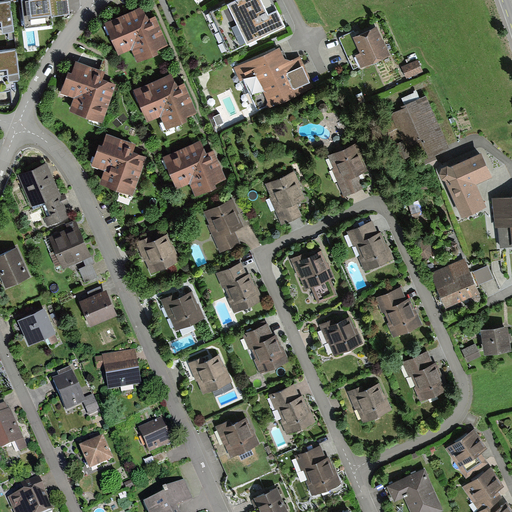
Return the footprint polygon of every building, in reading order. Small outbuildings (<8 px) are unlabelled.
[(11,0),(0,0),(0,24),(2,24),(3,30),(14,29),(11,0)] [(20,0),(23,24),(52,21),(51,14),(70,12),(68,0),(20,0)] [(227,0),(211,8),(229,48),(286,22),(276,0),(275,0),(227,0)] [(137,6),(102,20),(115,51),(128,46),(134,60),(155,51),(153,47),(162,43),(151,16),(143,19),(137,6)] [(362,65),(389,54),(384,43),(376,26),(354,35),(361,51),(356,53),(362,65)] [(280,45),(234,65),(254,109),(313,82),(300,54),(291,58),(284,55),(280,45)] [(16,48),(0,50),(0,91),(12,90),(13,103),(15,103),(21,92),(16,48)] [(401,65),(407,77),(423,70),(418,58),(401,65)] [(98,119),(111,83),(98,79),(101,71),(72,60),(60,92),(72,97),(68,108),(98,119)] [(167,72),(132,87),(145,117),(158,112),(164,126),(185,118),(183,114),(193,110),(181,82),(173,86),(167,72)] [(405,164),(447,146),(425,94),(383,112),(405,164)] [(130,198),(145,154),(132,149),(134,141),(104,130),(92,162),(105,167),(101,181),(120,188),(118,193),(130,198)] [(200,138),(165,153),(178,183),(191,178),(197,192),(218,184),(216,180),(225,176),(214,148),(206,152),(200,138)] [(357,143),(328,155),(343,193),(364,184),(358,171),(367,167),(362,155),(357,143)] [(445,177),(461,213),(486,202),(476,180),(493,172),(482,148),(452,162),(447,161),(442,164),(440,170),(442,175),(445,177)] [(46,161),(17,173),(34,211),(42,207),(44,212),(43,213),(48,224),(69,214),(63,202),(68,200),(65,193),(61,195),(51,172),(46,161)] [(294,170),(264,182),(281,222),(301,214),(295,200),(305,196),(299,183),(294,170)] [(511,194),(495,197),(500,247),(511,245),(511,194)] [(232,198),(204,210),(210,224),(207,225),(219,252),(240,243),(234,228),(244,224),(232,198)] [(378,230),(373,219),(347,231),(365,270),(395,256),(390,245),(382,228),(378,230)] [(49,236),(61,265),(81,257),(84,265),(78,268),(82,279),(93,274),(88,261),(89,260),(72,220),(65,223),(67,229),(49,236)] [(136,242),(144,260),(145,259),(150,272),(180,259),(174,245),(171,247),(165,234),(148,242),(146,238),(136,242)] [(16,245),(0,252),(0,273),(5,285),(29,274),(16,245)] [(304,251),(291,257),(305,288),(311,285),(318,302),(338,293),(331,278),(335,276),(322,248),(306,255),(304,251)] [(454,262),(432,271),(446,305),(481,291),(477,282),(493,276),(488,264),(471,271),(466,257),(454,262)] [(242,260),(216,270),(233,312),(264,299),(252,270),(246,272),(242,260)] [(406,297),(401,285),(376,296),(394,337),(423,324),(417,312),(409,295),(406,297)] [(92,294),(80,299),(91,324),(117,313),(106,288),(102,289),(101,286),(90,290),(92,294)] [(161,298),(174,328),(200,317),(189,291),(173,298),(171,294),(161,298)] [(48,333),(52,341),(57,339),(53,331),(56,329),(45,305),(18,317),(29,341),(48,333)] [(333,318),(320,324),(327,341),(328,341),(333,353),(363,341),(358,328),(354,330),(349,316),(334,321),(333,318)] [(267,322),(243,333),(260,371),(288,359),(277,333),(272,335),(267,322)] [(508,323),(481,327),(485,351),(511,346),(509,334),(508,323)] [(467,360),(481,354),(475,342),(462,348),(467,360)] [(134,351),(104,356),(109,388),(140,383),(134,351)] [(432,362),(427,351),(403,362),(420,399),(448,386),(443,376),(436,360),(432,362)] [(203,356),(187,362),(194,380),(198,379),(203,389),(226,380),(217,355),(204,360),(203,356)] [(59,376),(53,379),(67,410),(84,403),(89,415),(100,411),(93,395),(85,399),(70,367),(57,372),(59,376)] [(347,390),(356,409),(358,408),(363,420),(392,408),(380,380),(364,387),(362,383),(347,390)] [(294,383),(269,394),(276,409),(277,409),(287,432),(315,420),(304,394),(299,396),(294,383)] [(0,446),(1,449),(15,442),(19,452),(28,448),(10,409),(9,409),(5,403),(0,404),(0,446)] [(161,418),(139,427),(150,452),(172,442),(161,418)] [(215,424),(228,455),(255,443),(251,433),(249,434),(242,418),(228,423),(227,419),(215,424)] [(446,446),(466,476),(488,460),(481,450),(487,446),(474,426),(446,446)] [(90,470),(113,459),(103,436),(101,437),(99,432),(90,436),(92,440),(80,446),(90,470)] [(321,443),(295,454),(311,494),(341,482),(330,454),(327,456),(321,443)] [(491,465),(462,485),(479,509),(487,503),(489,506),(503,496),(498,489),(505,484),(491,465)] [(410,511),(437,511),(444,509),(425,469),(414,474),(387,486),(394,502),(404,498),(410,511)] [(25,490),(8,498),(14,511),(45,511),(53,509),(39,477),(22,485),(25,490)] [(180,511),(177,506),(192,500),(184,481),(164,490),(165,494),(145,502),(148,511),(180,511)] [(290,511),(278,484),(253,495),(260,511),(290,511)] [(489,506),(487,503),(479,509),(473,511),(511,511),(511,509),(503,496),(489,506)]
